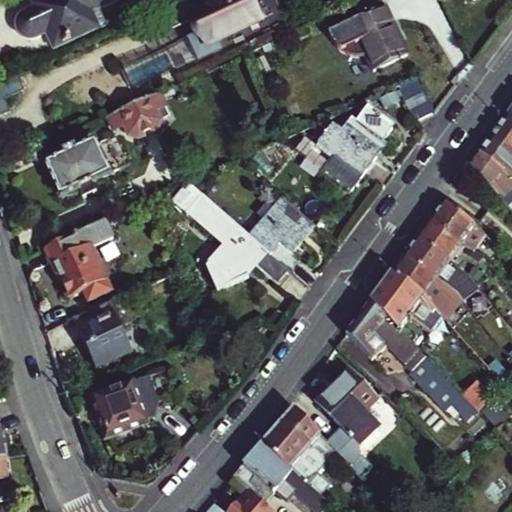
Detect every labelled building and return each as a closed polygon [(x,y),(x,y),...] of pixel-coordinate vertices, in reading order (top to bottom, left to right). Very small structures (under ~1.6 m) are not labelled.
[(47,32),(55,49),(107,26),(98,8),(104,6),(105,8),(115,3),(118,1),(118,0),(42,0),(34,4),(36,8),(24,14),(23,15),(22,16),(20,18),(19,21),(19,23),(18,26),(19,29),(20,32),(23,36),(26,38),(29,39),(32,39),(34,39),(37,38),(43,36),(42,34),(47,32)] [(249,0),(226,0),(194,14),(202,32),(188,39),(197,62),(221,51),(217,41),(259,22),(249,0)] [(368,56),(376,71),(399,60),(401,64),(407,61),(406,57),(411,55),(385,0),(368,0),(357,5),(363,18),(332,33),(339,42),(349,49),(357,53),(368,56)] [(203,76),(169,91),(173,100),(177,101),(204,88),(207,84),(203,76)] [(403,92),(419,84),(417,79),(400,87),(403,92)] [(419,84),(403,92),(413,111),(418,121),(433,115),(419,84)] [(409,112),(413,111),(403,92),(400,93),(409,112)] [(160,96),(111,119),(118,132),(129,127),(133,136),(141,138),(158,130),(161,123),(157,114),(167,110),(160,96)] [(387,146),(384,142),(394,129),(369,110),(358,124),(354,120),(344,132),(335,125),(322,143),(337,154),(325,170),(352,192),(387,146)] [(511,175),(511,122),(507,119),(496,135),(481,154),(511,175)] [(112,177),(105,163),(102,156),(97,144),(79,153),(77,148),(64,154),(66,159),(48,167),(63,199),(81,191),(85,200),(99,193),(94,185),(112,177)] [(113,151),(102,156),(105,163),(117,158),(113,151)] [(511,185),(511,175),(481,154),(476,161),(471,168),(511,211),(511,191),(509,189),(511,185)] [(185,194),(198,205),(204,197),(191,186),(185,194)] [(251,239),(204,197),(198,205),(190,215),(227,247),(210,268),(220,293),(252,278),(251,273),(258,265),(280,285),(290,273),(251,239)] [(283,201),(251,239),(290,273),(303,259),(296,252),(316,229),(283,201)] [(477,228),(445,203),(438,213),(432,221),(465,246),(477,228)] [(465,246),(432,221),(424,232),(419,239),(452,263),(465,246)] [(48,253),(71,300),(86,293),(90,302),(112,292),(98,262),(100,261),(90,238),(100,233),(98,229),(48,253)] [(452,263),(419,239),(412,249),(405,257),(438,282),(452,263)] [(488,254),(479,248),(475,253),(484,260),(488,254)] [(493,252),(484,260),(499,277),(508,270),(493,252)] [(481,264),(484,260),(475,253),(472,257),(481,264)] [(453,303),(433,288),(438,282),(405,257),(398,267),(393,273),(430,303),(442,317),(449,309),(453,303)] [(460,269),(462,271),(472,278),(475,280),(482,271),(467,260),(460,269)] [(438,282),(449,289),(462,271),(460,269),(452,263),(438,282)] [(430,303),(393,273),(382,290),(371,304),(400,334),(410,320),(432,336),(445,319),(442,317),(430,303)] [(491,300),(475,280),(472,278),(468,282),(472,288),(469,291),(483,307),(491,300)] [(96,370),(132,354),(123,336),(126,334),(112,304),(73,322),(96,370)] [(348,336),(372,362),(387,345),(392,351),(405,366),(404,367),(439,406),(446,399),(452,405),(460,398),(400,334),(371,304),(356,325),(348,336)] [(442,317),(445,319),(454,330),(461,324),(449,309),(442,317)] [(387,356),(392,351),(387,345),(372,362),(376,366),(379,367),(387,356)] [(392,351),(387,356),(400,370),(404,367),(405,366),(392,351)] [(320,406),(344,430),(328,445),(362,482),(372,472),(360,459),(361,449),(374,437),(377,440),(383,435),(364,416),(379,403),(352,374),(320,406)] [(148,379),(93,399),(107,439),(154,422),(158,407),(148,379)] [(478,417),(491,402),(476,386),(461,399),(478,417)] [(276,433),(263,449),(291,474),(311,451),(322,439),(296,411),(276,433)] [(291,474),(263,449),(249,465),(235,480),(251,495),(265,507),(276,495),(286,503),(294,495),(308,507),(312,511),(321,501),(299,481),(295,477),(291,474)] [(311,451),(291,474),(295,477),(300,472),(305,476),(319,459),(311,451)] [(3,459),(0,459),(0,502),(10,501),(6,480),(3,459)] [(295,477),(299,481),(305,476),(300,472),(295,477)] [(270,511),(265,507),(251,495),(239,507),(239,506),(233,511),(270,511)] [(294,495),(286,503),(295,511),(303,511),(308,507),(294,495)]
